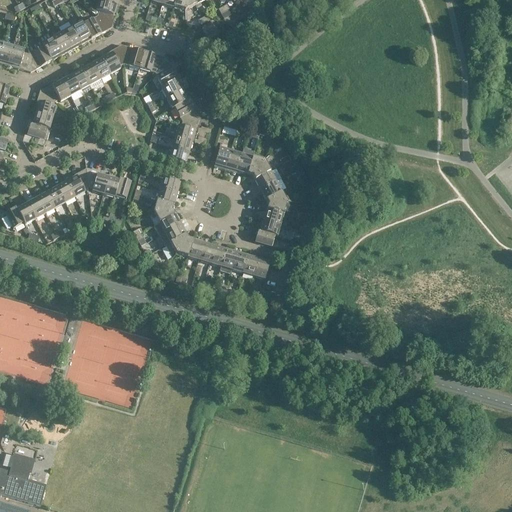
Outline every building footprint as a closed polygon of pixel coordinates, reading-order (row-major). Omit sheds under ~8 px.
[(175,0),(163,0),(161,6),(172,9),(175,0)] [(182,0),(175,0),(172,9),(184,13),(182,0)] [(195,7),(191,0),(182,0),(184,13),(195,7)] [(205,1),(204,0),(191,0),(195,7),(196,9),(201,7),(199,4),(205,1)] [(115,6),(99,1),(95,12),(98,13),(96,18),(111,29),(118,7),(115,6)] [(96,18),(82,25),(82,26),(90,41),(111,29),(96,18)] [(81,23),(71,29),(80,46),(90,41),(82,26),(82,25),(81,23)] [(214,30),(210,24),(201,29),(204,35),(214,30)] [(80,46),(71,29),(61,35),(70,52),(80,46)] [(38,40),(39,43),(42,48),(50,63),(61,57),(51,40),(48,35),(38,40)] [(70,52),(61,35),(51,40),(61,57),(70,52)] [(42,48),(39,43),(27,49),(28,55),(30,74),(50,63),(42,48)] [(12,49),(2,45),(0,51),(0,65),(7,68),(12,49)] [(123,66),(121,47),(100,59),(101,61),(110,76),(120,70),(119,68),(123,66)] [(144,54),(121,47),(123,66),(139,70),(144,54)] [(24,52),(12,49),(7,68),(30,74),(28,55),(23,54),(24,52)] [(167,60),(144,54),(139,70),(155,75),(167,60)] [(178,81),(167,60),(155,75),(162,89),(163,89),(178,81)] [(101,61),(92,66),(91,66),(100,81),(110,76),(101,61)] [(90,64),(80,70),(90,87),(92,90),(102,85),(100,81),(91,66),(92,66),(90,64)] [(90,87),(80,70),(70,75),(71,77),(80,92),(82,96),(92,90),(90,87)] [(71,77),(62,82),(61,82),(70,98),(80,92),(71,77)] [(61,80),(50,86),(40,92),(54,104),(58,101),(59,103),(70,98),(61,82),(62,82),(61,80)] [(183,91),(178,81),(163,89),(162,89),(160,90),(166,100),(183,91)] [(129,86),(125,85),(126,94),(132,95),(133,91),(128,89),(129,86)] [(9,89),(0,86),(0,104),(4,106),(9,89)] [(189,101),(183,91),(166,100),(171,111),(174,109),(173,109),(189,101)] [(54,104),(40,92),(33,114),(52,120),(55,109),(53,108),(54,104)] [(200,122),(189,101),(173,109),(174,109),(181,123),(200,122)] [(52,120),(33,114),(30,125),(46,130),(49,131),(52,120)] [(238,124),(225,120),(223,128),(236,132),(237,130),(238,124)] [(193,145),(200,122),(181,123),(180,128),(178,127),(174,139),(191,144),(193,145)] [(46,130),(30,125),(26,137),(32,138),(30,144),(43,148),(45,142),(46,143),(49,131),(46,130)] [(223,128),(221,134),(234,137),(236,132),(223,128)] [(191,144),(174,139),(171,150),(188,155),(191,144)] [(188,155),(171,150),(168,161),(185,166),(188,155)] [(213,169),(224,172),(230,153),(219,150),(213,169)] [(232,154),(230,153),(224,172),(236,175),(236,173),(241,156),(232,154)] [(252,160),(241,156),(236,173),(247,176),(252,160)] [(288,158),(279,162),(282,167),(290,162),(291,162),(288,158)] [(263,163),(252,160),(247,176),(252,177),(263,163)] [(290,162),(282,167),(285,173),(293,168),(290,162)] [(269,174),(263,163),(252,177),(254,182),(269,174)] [(87,189),(85,170),(64,182),(66,184),(74,199),(85,194),(83,191),(87,189)] [(108,177),(85,170),(87,189),(92,190),(91,193),(102,196),(108,177)] [(281,180),(276,170),(269,174),(254,182),(260,192),(275,183),(281,180)] [(119,180),(108,177),(102,196),(114,199),(114,197),(119,180)] [(130,183),(119,180),(114,197),(125,200),(130,183)] [(162,180),(159,192),(176,196),(179,185),(162,180)] [(280,193),(275,183),(260,192),(265,202),(280,193)] [(66,184),(56,189),(64,205),(74,199),(66,184)] [(64,205),(56,189),(46,195),(54,210),(64,205)] [(176,196),(159,192),(156,202),(173,207),(176,196)] [(286,204),(280,193),(265,202),(267,206),(286,204)] [(54,210),(46,195),(36,200),(44,216),(54,210)] [(44,216),(36,200),(26,205),(26,206),(34,221),(44,216)] [(173,207),(156,202),(153,214),(171,212),(173,207)] [(25,203),(15,209),(23,225),(24,227),(34,221),(26,206),(26,205),(25,203)] [(283,216),(286,204),(267,206),(266,211),(283,216)] [(23,225),(15,209),(4,215),(13,230),(23,225)] [(283,216),(266,211),(263,222),(280,227),(283,216)] [(174,216),(171,212),(153,214),(159,225),(174,216)] [(176,215),(174,216),(159,225),(164,235),(181,225),(176,215)] [(260,221),(257,232),(274,237),(276,238),(280,227),(263,222),(260,221)] [(187,235),(181,225),(164,235),(169,245),(185,236),(185,237),(187,235)] [(274,237),(257,232),(254,243),(271,248),(274,237)] [(185,236),(169,245),(165,247),(172,260),(175,255),(187,241),(185,237),(185,236)] [(192,242),(187,241),(175,255),(187,259),(192,242)] [(203,245),(192,242),(187,259),(198,262),(203,245)] [(214,249),(203,245),(198,262),(209,265),(214,249)] [(225,252),(214,249),(209,265),(220,268),(225,252)] [(225,249),(225,252),(220,268),(219,272),(230,275),(231,272),(232,269),(236,253),(225,249)] [(236,253),(232,269),(231,272),(242,275),(246,258),(247,258),(247,256),(236,253)] [(258,261),(247,258),(246,258),(242,275),(253,278),(258,261)] [(269,264),(258,261),(253,278),(264,281),(269,264)] [(154,262),(150,265),(156,277),(160,273),(154,262)] [(33,462),(14,457),(8,476),(0,473),(0,496),(40,508),(46,486),(27,481),(33,462)]
